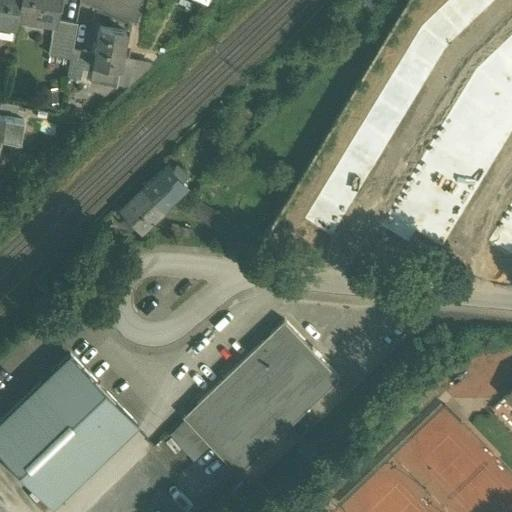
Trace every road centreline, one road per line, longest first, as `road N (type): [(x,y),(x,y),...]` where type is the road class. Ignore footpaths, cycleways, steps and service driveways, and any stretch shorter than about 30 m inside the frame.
road 1 (unclassified): [(511,297),(238,272)]
road 2 (unclassified): [(238,272),(177,331),(135,336),(118,310),(127,279),(160,261),(196,267)]
